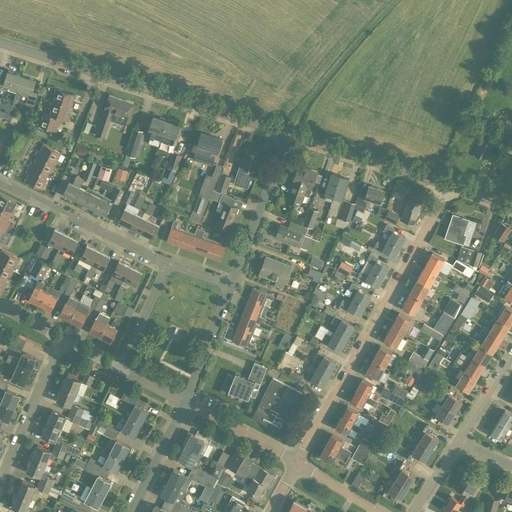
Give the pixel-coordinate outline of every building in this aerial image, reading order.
[(2,97),(0,96),(0,106),(5,108),(4,111),(10,112),(11,106),(11,107),(17,88),(21,74),(14,72),(13,73),(7,71),(8,70),(7,70),(4,78),(1,77),(0,79),(0,85),(2,86),(3,84),(9,86),(8,90),(12,91),(9,102),(1,100),(2,97)] [(22,75),(21,74),(17,88),(11,107),(18,108),(20,100),(19,100),(21,94),(28,96),(26,103),(34,105),(38,92),(32,91),(36,79),(28,76),(27,77),(21,76),(22,75)] [(53,101),(70,108),(72,108),(74,102),(72,101),(74,94),(55,88),(53,96),(55,97),(53,101)] [(109,95),(102,116),(95,135),(105,138),(111,119),(125,124),(133,103),(109,95)] [(70,108),(53,101),(51,101),(49,109),(51,109),(49,114),(62,119),(68,121),(70,115),(68,114),(70,108)] [(3,111),(1,116),(11,119),(9,126),(14,127),(18,116),(3,111)] [(62,119),(49,114),(43,112),(42,118),(40,117),(37,125),(56,131),(58,124),(60,125),(62,119)] [(152,116),(151,122),(148,121),(144,135),(160,140),(166,120),(164,120),(165,118),(160,117),(159,118),(152,116)] [(166,120),(160,140),(175,145),(181,128),(178,127),(179,124),(172,122),(173,121),(168,119),(167,121),(166,120)] [(135,157),(143,131),(134,128),(126,155),(135,157)] [(222,139),(209,135),(200,132),(197,142),(194,141),(191,150),(195,151),(193,159),(212,165),(215,156),(210,155),(211,152),(217,154),(222,139)] [(481,140),(474,155),(483,160),(491,144),(481,140)] [(37,157),(53,164),(55,160),(57,161),(61,153),(44,144),(40,151),(38,150),(35,156),(37,157)] [(87,156),(89,149),(78,144),(75,151),(87,156)] [(239,165),(243,166),(237,184),(247,187),(252,169),(254,170),(259,156),(257,155),(257,153),(253,152),(252,153),(246,151),(244,158),(242,157),(239,165)] [(179,164),(181,155),(171,152),(167,167),(177,170),(178,167),(179,164)] [(32,162),(29,167),(47,176),(49,171),(51,172),(55,165),(53,164),(37,157),(34,163),(32,162)] [(90,160),(83,179),(90,181),(96,163),(90,160)] [(209,198),(213,189),(223,165),(216,164),(212,176),(206,174),(198,195),(205,198),(199,213),(192,210),(189,217),(199,222),(209,198)] [(97,176),(108,180),(112,168),(101,165),(97,176)] [(322,175),(315,173),(316,172),(298,166),(288,197),(302,201),(304,195),(309,196),(312,187),(311,187),(313,180),(319,183),(322,175)] [(47,176),(29,167),(27,173),(29,174),(25,181),(43,190),(46,182),(45,181),(47,176)] [(115,177),(126,180),(129,170),(118,167),(115,177)] [(227,188),(231,176),(220,173),(216,188),(225,191),(226,188),(227,188)] [(330,206),(341,176),(331,173),(324,193),(326,194),(325,196),(332,199),(330,206)] [(76,175),(72,184),(68,182),(63,193),(73,198),(79,187),(83,178),(76,175)] [(348,178),(341,176),(330,206),(337,209),(340,198),(342,199),(348,178)] [(406,190),(409,183),(399,180),(397,187),(406,190)] [(359,188),(355,203),(355,204),(369,208),(370,202),(379,204),(379,202),(380,202),(384,189),(368,184),(366,190),(359,188)] [(102,194),(95,209),(106,214),(113,201),(117,203),(124,190),(116,186),(110,198),(102,194)] [(86,190),(79,187),(73,198),(84,204),(91,189),(87,187),(86,190)] [(102,194),(91,189),(84,204),(95,209),(102,194)] [(129,204),(134,192),(128,189),(122,201),(129,204)] [(234,198),(213,189),(209,198),(225,204),(217,224),(228,229),(229,227),(231,227),(234,222),(232,221),(234,215),(235,215),(239,207),(231,204),(234,198)] [(0,209),(10,215),(12,216),(15,210),(13,209),(16,203),(0,194),(0,209)] [(139,209),(144,199),(138,196),(133,206),(139,209)] [(408,198),(406,204),(404,203),(400,218),(414,223),(416,216),(421,202),(408,198)] [(149,201),(144,212),(150,215),(156,205),(149,201)] [(347,201),(341,219),(349,221),(350,222),(355,204),(355,203),(347,201)] [(381,205),(379,212),(385,214),(387,207),(381,205)] [(162,220),(167,210),(161,207),(156,217),(162,220)] [(309,207),(302,224),(312,228),(319,210),(309,207)] [(129,226),(136,214),(124,208),(118,220),(129,226)] [(10,215),(0,209),(0,224),(6,228),(9,222),(7,221),(10,215)] [(357,209),(352,219),(356,221),(359,223),(364,213),(357,209)] [(399,214),(388,209),(384,218),(395,223),(399,214)] [(136,214),(129,226),(141,232),(147,220),(142,217),(136,214)] [(464,234),(469,220),(453,214),(445,237),(463,244),(466,234),(464,234)] [(174,219),(172,226),(171,225),(166,241),(174,243),(174,242),(180,244),(179,245),(185,230),(176,227),(178,221),(174,219)] [(147,220),(141,232),(153,238),(159,225),(147,220)] [(290,221),(287,227),(280,224),(276,236),(282,239),(282,240),(299,247),(307,227),(290,221)] [(493,235),(503,242),(511,229),(501,222),(493,235)] [(405,237),(393,231),(395,228),(386,223),(382,231),(390,234),(387,240),(400,247),(405,237)] [(185,230),(179,245),(180,245),(180,244),(186,246),(185,247),(193,250),(200,228),(197,227),(194,234),(185,230)] [(205,230),(200,228),(193,250),(200,253),(201,252),(206,254),(206,255),(212,240),(202,237),(205,230)] [(59,247),(66,234),(54,229),(48,241),(59,247)] [(77,240),(66,234),(59,247),(71,253),(77,240)] [(221,243),(212,240),(206,255),(207,255),(207,254),(212,256),(212,257),(220,260),(227,238),(223,237),(221,243)] [(344,241),(358,250),(361,244),(352,239),(352,240),(346,237),(344,241)] [(387,240),(384,245),(377,241),(373,247),(381,252),(382,249),(394,256),(400,247),(387,240)] [(505,255),(511,246),(505,242),(499,252),(505,255)] [(51,248),(41,243),(36,253),(40,255),(40,256),(46,259),(51,248)] [(92,263),(98,250),(86,245),(80,257),(92,263)] [(482,252),(461,246),(457,259),(462,262),(478,266),(482,252)] [(0,264),(11,269),(13,265),(15,266),(19,258),(1,249),(0,251),(0,264)] [(109,256),(98,250),(92,263),(103,269),(109,256)] [(58,264),(62,254),(56,251),(52,262),(58,264)] [(443,271),(439,268),(444,259),(432,252),(424,266),(441,275),(443,271)] [(388,267),(377,260),(378,258),(370,253),(366,260),(373,264),(371,269),(383,276),(388,267)] [(264,265),(262,264),(258,273),(276,280),(274,285),(283,288),(291,266),(265,256),(267,257),(264,265)] [(309,263),(321,268),(324,261),(312,256),(309,263)] [(36,258),(29,271),(42,278),(49,265),(36,258)] [(474,269),(456,259),(451,267),(470,277),(474,269)] [(336,270),(347,276),(352,266),(341,260),(336,270)] [(124,279),(130,266),(118,261),(112,273),(124,279)] [(79,272),(83,264),(77,262),(73,270),(79,272)] [(492,263),(489,268),(489,269),(494,272),(497,266),(492,263)] [(0,279),(4,281),(7,277),(9,278),(13,270),(11,269),(0,264),(0,279)] [(489,269),(489,268),(482,264),(478,271),(486,275),(489,269)] [(130,266),(124,279),(135,285),(142,272),(130,266)] [(441,275),(424,266),(417,279),(429,286),(434,276),(439,279),(441,275)] [(89,267),(85,275),(87,276),(83,282),(88,284),(95,270),(89,267)] [(322,272),(310,267),(307,274),(313,277),(312,280),(319,282),(322,272)] [(371,269),(368,274),(360,270),(356,277),(364,282),(366,279),(378,286),(383,276),(371,269)] [(332,277),(342,282),(345,276),(335,270),(332,277)] [(48,285),(45,291),(46,291),(39,304),(50,310),(56,297),(61,299),(73,277),(67,274),(59,290),(48,285)] [(485,287),(489,279),(484,276),(479,283),(485,287)] [(61,299),(65,301),(58,314),(69,320),(80,299),(70,295),(78,279),(73,277),(61,299)] [(112,288),(115,280),(110,277),(106,285),(112,288)] [(429,286),(417,279),(409,294),(425,303),(429,297),(424,295),(429,286)] [(38,280),(35,286),(35,285),(28,298),(39,304),(46,291),(45,291),(42,289),(45,283),(38,280)] [(370,296),(358,289),(360,286),(352,282),(348,289),(355,293),(352,298),(365,305),(370,296)] [(123,294),(127,286),(121,283),(117,291),(123,294)] [(249,301),(248,300),(248,301),(262,306),(266,297),(272,300),(274,296),(253,287),(250,295),(251,295),(249,301)] [(311,295),(322,301),(324,298),(318,295),(320,291),(315,288),(311,295)] [(91,315),(95,317),(88,330),(99,335),(106,322),(106,323),(110,315),(100,310),(108,295),(103,292),(100,297),(91,315)] [(89,305),(80,299),(69,320),(80,325),(87,312),(91,315),(100,297),(95,294),(89,305)] [(425,303),(409,294),(402,306),(414,313),(420,303),(424,306),(425,303)] [(469,300),(477,305),(480,300),(472,295),(469,300)] [(325,303),(314,297),(310,304),(316,307),(317,305),(322,308),(325,303)] [(352,298),(350,303),(342,299),(338,306),(346,310),(348,308),(360,315),(365,305),(352,298)] [(128,305),(118,300),(113,310),(123,315),(128,305)] [(446,315),(453,319),(462,304),(456,300),(448,314),(446,315)] [(477,305),(469,300),(466,305),(474,310),(477,305)] [(246,307),(245,306),(242,314),(264,322),(265,318),(259,316),(262,306),(248,301),(249,301),(246,307)] [(511,308),(505,304),(499,314),(495,312),(493,315),(509,325),(511,320),(511,308)] [(336,310),(327,305),(323,311),(333,316),(336,310)] [(409,331),(405,329),(411,319),(398,312),(391,326),(407,335),(409,331)] [(237,327),(252,333),(256,323),(262,326),(268,329),(269,324),(264,322),(242,314),(239,321),(241,322),(238,327),(237,327)] [(466,317),(460,314),(452,326),(458,330),(466,317)] [(354,325),(341,319),(335,315),(331,322),(337,326),(334,331),(347,338),(354,325)] [(453,319),(446,315),(438,319),(434,327),(444,333),(453,319)] [(495,321),(489,331),(501,338),(509,325),(493,315),(491,319),(495,321)] [(111,325),(106,323),(106,322),(99,335),(110,341),(117,328),(119,322),(113,319),(111,325)] [(420,329),(436,338),(439,332),(424,323),(420,329)] [(407,335),(391,326),(383,340),(396,347),(401,337),(405,339),(407,335)] [(236,333),(235,333),(232,340),(253,349),(255,344),(248,342),(252,333),(237,327),(238,328),(236,333)] [(489,331),(483,327),(479,333),(481,335),(475,343),(491,353),(501,338),(489,331)] [(334,331),(332,336),(325,332),(321,340),(340,350),(347,338),(334,331)] [(286,332),(279,345),(286,348),(293,335),(286,332)] [(444,339),(451,344),(455,337),(448,333),(444,339)] [(308,341),(297,335),(293,343),(292,342),(287,351),(292,354),(297,345),(304,348),(308,341)] [(15,339),(12,338),(8,347),(20,352),(25,340),(16,336),(15,339)] [(318,339),(312,336),(309,341),(315,344),(318,339)] [(475,343),(467,356),(483,366),(491,353),(475,343)] [(397,355),(392,353),(380,346),(372,359),(389,369),(391,365),(397,355)] [(413,351),(409,358),(424,366),(428,359),(413,351)] [(336,362),(323,355),(317,352),(314,359),(319,362),(316,367),(329,374),(336,362)] [(436,352),(428,365),(434,369),(439,362),(446,367),(450,361),(436,352)] [(22,353),(20,358),(9,353),(6,361),(12,363),(12,364),(16,365),(30,371),(31,367),(33,368),(36,361),(34,360),(35,359),(22,353)] [(467,356),(459,368),(475,378),(483,366),(467,356)] [(424,366),(409,358),(405,364),(420,373),(424,366)] [(389,369),(372,359),(365,373),(377,380),(383,370),(387,372),(389,369)] [(235,372),(233,376),(226,374),(219,392),(238,399),(239,395),(248,399),(249,395),(255,397),(267,367),(254,362),(248,377),(235,372)] [(30,371),(16,365),(11,378),(24,384),(26,380),(28,380),(31,374),(29,373),(30,371)] [(303,375),(285,365),(282,372),(300,381),(303,375)] [(316,367),(314,372),(309,370),(305,377),(310,380),(322,387),(329,374),(316,367)] [(475,378),(459,368),(456,374),(460,377),(456,383),(468,391),(475,378)] [(85,373),(83,379),(81,384),(88,387),(89,386),(92,380),(97,382),(100,374),(95,371),(93,376),(85,373)] [(0,380),(7,383),(9,378),(0,373),(0,380)] [(63,379),(60,386),(75,393),(80,380),(67,375),(65,380),(63,379)] [(287,385),(272,377),(257,407),(252,418),(268,426),(274,415),(272,414),(279,402),(287,385)] [(376,387),(372,385),(362,379),(356,389),(378,402),(380,398),(374,394),(373,398),(367,395),(369,390),(373,392),(376,387)] [(404,398),(408,391),(395,384),(391,391),(404,398)] [(287,385),(279,402),(293,409),(302,393),(287,385)] [(57,393),(59,394),(56,399),(70,405),(75,393),(60,386),(57,393)] [(449,393),(442,404),(455,412),(462,401),(458,398),(459,397),(455,394),(457,391),(450,386),(446,392),(449,393)] [(6,389),(2,398),(0,396),(0,401),(0,402),(14,408),(16,404),(17,405),(20,398),(19,397),(20,395),(6,389)] [(148,411),(142,408),(145,402),(133,396),(135,394),(125,389),(124,391),(121,398),(129,402),(123,414),(128,416),(128,417),(141,424),(143,419),(144,420),(148,413),(147,412),(148,411)] [(378,402),(356,389),(350,400),(361,406),(361,405),(363,407),(366,402),(375,407),(378,402)] [(404,398),(391,391),(387,398),(400,405),(404,398)] [(0,417),(8,421),(9,419),(11,420),(16,409),(14,409),(14,408),(0,402),(0,401),(0,417)] [(72,404),(69,412),(80,416),(83,409),(72,404)] [(436,414),(433,413),(429,419),(437,423),(439,419),(443,422),(444,420),(448,423),(455,412),(442,404),(436,414)] [(347,406),(341,416),(354,423),(359,414),(360,413),(358,412),(347,406)] [(388,424),(396,411),(391,408),(386,415),(382,412),(379,419),(388,424)] [(48,414),(45,421),(60,428),(66,415),(52,409),(49,415),(48,414)] [(80,417),(93,422),(95,417),(87,414),(88,411),(83,409),(80,416),(80,417)] [(511,414),(505,410),(497,421),(508,428),(511,422),(511,423),(511,414)] [(80,416),(69,412),(66,418),(90,429),(93,422),(80,417),(80,416)] [(341,416),(335,427),(346,433),(346,432),(348,433),(351,428),(357,432),(361,434),(363,429),(358,425),(354,423),(341,416)] [(100,417),(97,423),(117,433),(120,428),(121,429),(135,436),(137,432),(138,432),(142,425),(140,425),(141,424),(128,417),(124,424),(118,420),(115,425),(100,417)] [(42,429),(43,429),(41,435),(55,441),(55,440),(56,441),(53,446),(70,454),(77,456),(80,448),(60,441),(62,436),(57,435),(60,428),(45,421),(42,429)] [(360,421),(358,425),(363,429),(370,433),(374,426),(367,422),(366,424),(360,421)] [(508,428),(497,421),(490,433),(506,443),(510,436),(505,433),(508,428)] [(117,433),(97,423),(96,423),(105,428),(102,433),(114,439),(117,433)] [(423,429),(425,431),(419,441),(431,449),(438,438),(434,436),(435,434),(431,432),(433,428),(426,423),(423,429)] [(185,441),(186,442),(184,446),(203,455),(208,443),(217,447),(220,441),(208,434),(205,440),(190,433),(190,434),(188,434),(185,441)] [(345,441),(342,439),(331,434),(325,444),(348,457),(351,451),(342,446),(345,441)] [(358,444),(370,451),(374,443),(363,436),(358,444)] [(130,448),(128,448),(129,446),(116,440),(109,452),(123,459),(125,455),(126,455),(130,448)] [(419,441),(412,452),(409,450),(406,457),(413,461),(415,457),(419,459),(420,458),(424,460),(431,449),(419,441)] [(348,457),(325,444),(319,455),(332,462),(335,456),(344,461),(342,465),(349,468),(353,459),(348,457)] [(370,451),(358,444),(351,457),(363,463),(370,451)] [(37,445),(34,450),(33,449),(30,457),(45,463),(48,456),(53,458),(54,455),(68,460),(70,454),(53,446),(52,451),(37,445)] [(180,454),(178,458),(191,465),(192,465),(195,459),(200,461),(203,455),(184,446),(184,447),(182,446),(179,453),(180,454)] [(237,473),(243,477),(242,479),(249,484),(246,489),(258,496),(265,485),(268,486),(274,475),(252,462),(253,459),(235,449),(226,465),(238,471),(237,473)] [(392,452),(386,449),(383,454),(389,457),(392,452)] [(218,460),(226,463),(231,454),(224,450),(218,460)] [(90,457),(87,463),(108,474),(111,468),(116,471),(118,467),(120,468),(123,461),(122,460),(123,459),(109,452),(103,464),(90,457)] [(27,464),(28,465),(26,470),(41,476),(39,481),(51,487),(51,486),(54,480),(53,479),(55,475),(43,469),(45,463),(30,457),(27,464)] [(86,463),(78,459),(74,467),(82,471),(86,463)] [(402,468),(395,479),(407,487),(414,476),(411,474),(412,472),(408,469),(410,466),(403,461),(399,467),(402,468)] [(108,474),(87,463),(84,469),(97,475),(91,488),(104,494),(106,490),(108,491),(111,484),(110,483),(111,482),(105,479),(108,474)] [(193,465),(190,470),(215,482),(217,478),(217,477),(209,473),(197,468),(197,467),(193,465)] [(168,477),(166,481),(186,491),(191,479),(203,485),(204,482),(213,486),(215,482),(190,470),(188,476),(173,469),(172,470),(171,470),(167,477),(168,477)] [(483,482),(476,478),(466,471),(456,487),(464,491),(460,497),(466,501),(470,493),(474,496),(483,482)] [(227,485),(231,476),(223,472),(219,482),(227,485)] [(353,484),(373,491),(377,481),(357,474),(353,484)] [(395,479),(388,490),(386,488),(382,494),(389,498),(392,495),(396,497),(397,496),(400,498),(407,487),(395,479)] [(18,485),(15,492),(35,501),(38,494),(33,492),(36,486),(22,480),(19,485),(18,485)] [(51,487),(39,481),(36,488),(57,497),(60,490),(51,486),(51,487)] [(161,489),(162,490),(160,494),(173,501),(174,500),(175,501),(172,507),(181,511),(199,511),(194,509),(194,510),(180,503),(186,491),(166,481),(166,483),(164,482),(161,489)] [(218,484),(209,499),(218,503),(226,488),(218,484)] [(511,487),(508,486),(503,499),(511,502),(511,487)] [(91,488),(85,500),(93,504),(98,507),(100,503),(101,503),(105,496),(104,495),(104,494),(91,488)] [(64,489),(61,495),(79,504),(82,498),(80,497),(79,496),(64,489)] [(11,499),(13,500),(11,505),(25,511),(26,511),(25,511),(33,511),(31,511),(32,507),(35,501),(15,492),(11,499)] [(61,495),(58,501),(74,508),(71,511),(82,511),(76,509),(79,504),(61,495)] [(253,511),(254,510),(245,505),(245,503),(232,495),(227,503),(235,507),(232,511),(253,511)] [(460,497),(458,500),(451,496),(441,511),(442,511),(454,511),(460,504),(462,506),(466,501),(460,497)] [(488,496),(484,511),(487,511),(495,511),(499,499),(488,496)] [(313,511),(314,511),(295,500),(288,511),(313,511)]
